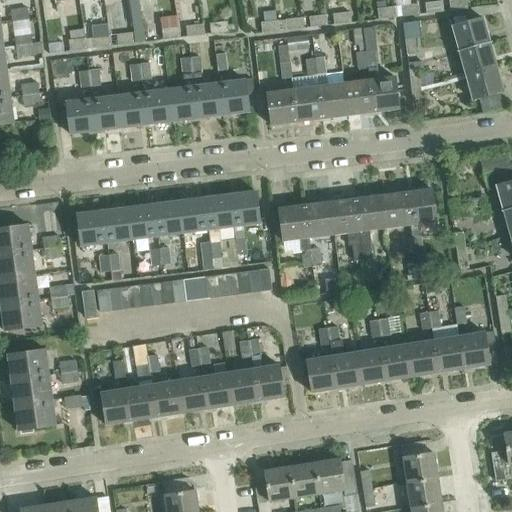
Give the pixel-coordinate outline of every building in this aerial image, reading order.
[(447,0),(449,11),(467,8),(466,0),(447,0)] [(424,3),(425,14),(443,11),(442,1),(424,3)] [(394,6),(393,7),(395,17),(401,16),(402,16),(419,14),(418,4),(409,5),(394,6)] [(9,10),(11,21),(28,18),(27,7),(9,10)] [(395,17),(393,7),(376,8),(377,19),(395,17)] [(350,12),(332,14),(333,25),(351,22),(350,12)] [(326,15),(308,17),(309,28),(327,25),(326,15)] [(284,20),(285,30),(303,28),(302,17),(284,20)] [(482,17),(451,26),(458,51),(489,42),(482,17)] [(401,35),(416,34),(416,18),(400,18),(401,35)] [(260,22),(261,33),(279,31),(277,20),(260,22)] [(208,23),(210,34),(228,32),(226,21),(208,23)] [(185,26),(186,37),(204,35),(202,24),(185,26)] [(178,27),(161,29),(162,40),(180,38),(178,27)] [(358,45),(358,52),(355,52),(357,69),(368,68),(366,51),(365,51),(362,28),(351,29),(353,46),(358,45)] [(13,34),(14,46),(31,44),(30,32),(13,34)] [(116,34),(117,45),(135,43),(133,32),(116,34)] [(92,37),(93,48),(111,46),(109,35),(92,37)] [(306,35),(286,37),(287,49),(288,51),(308,48),(306,35)] [(404,36),(406,55),(416,54),(413,35),(404,36)] [(69,51),(87,49),(85,38),(67,40),(69,51)] [(458,51),(465,75),(495,66),(489,42),(458,51)] [(14,46),(16,57),(41,54),(39,43),(31,44),(14,46)] [(374,50),(366,51),(368,68),(377,67),(374,50)] [(80,52),(59,53),(59,69),(81,67),(80,52)] [(224,52),(213,54),(216,71),(226,70),(224,52)] [(202,85),(199,56),(189,57),(197,119),(222,115),(218,83),(202,85)] [(323,56),(314,57),(316,75),(318,86),(322,119),(347,116),(343,83),(327,85),(325,74),(323,56)] [(182,75),(184,88),(168,90),(172,122),(197,119),(189,57),(180,58),(182,75)] [(314,57),(304,59),(306,76),(316,75),(314,57)] [(148,62),(138,64),(141,81),(150,79),(148,62)] [(131,82),(141,81),(138,64),(128,65),(131,82)] [(289,65),(279,66),(281,79),(291,78),(289,65)] [(495,66),(465,75),(472,100),(502,91),(495,66)] [(97,69),(88,71),(90,87),(99,86),(97,69)] [(408,71),(410,88),(420,87),(418,70),(408,71)] [(88,71),(78,72),(80,88),(90,87),(88,71)] [(0,73),(0,98),(9,98),(6,73),(0,73)] [(399,110),(395,77),(369,80),(373,113),(399,110)] [(245,80),(218,83),(222,115),(249,112),(245,80)] [(369,80),(343,83),(347,116),(373,113),(369,80)] [(20,84),(21,96),(38,94),(47,92),(46,92),(38,93),(37,82),(20,84)] [(322,119),(318,86),(317,86),(292,89),(296,122),(322,119)] [(422,105),(420,87),(410,88),(412,106),(422,105)] [(268,110),(270,125),(296,122),(292,89),(259,93),(261,111),(268,110)] [(168,90),(142,93),(146,125),(172,122),(168,90)] [(142,93),(117,96),(121,128),(146,125),(142,93)] [(21,96),(23,106),(40,104),(38,94),(21,96)] [(117,96),(91,99),(95,131),(121,128),(117,96)] [(0,124),(13,123),(9,98),(0,98),(0,124)] [(95,131),(91,99),(65,102),(69,134),(95,131)] [(496,188),(502,210),(511,206),(511,169),(511,166),(482,174),(486,190),(496,188)] [(432,189),(406,192),(413,253),(422,252),(421,235),(420,235),(418,223),(436,221),(432,189)] [(255,191),(229,195),(233,227),(259,223),(255,191)] [(384,228),(408,225),(410,236),(401,237),(403,255),(413,253),(406,192),(380,196),(384,228)] [(222,268),(217,229),(233,227),(229,195),(203,198),(207,230),(209,242),(212,269),(222,268)] [(370,242),(369,242),(368,230),(384,228),(380,196),(355,199),(363,260),(372,259),(370,242)] [(480,213),(480,196),(465,197),(465,213),(480,213)] [(203,198),(178,201),(182,233),(207,230),(203,198)] [(334,234),(345,233),(346,246),(350,245),(352,261),(363,260),(355,199),(329,202),(334,234)] [(450,219),(460,217),(458,199),(448,201),(450,219)] [(178,201),(153,205),(157,236),(182,233),(178,201)] [(329,202),(304,206),(308,237),(334,234),(329,202)] [(153,205),(127,208),(131,240),(157,236),(153,205)] [(282,240),(298,238),(302,267),(312,266),(310,249),(308,237),(304,206),(278,209),(282,240)] [(511,206),(502,210),(509,234),(511,232),(511,206)] [(127,208),(102,211),(106,243),(131,240),(127,208)] [(80,246),(106,243),(102,211),(76,214),(80,246)] [(0,228),(0,254),(31,250),(27,225),(0,228)] [(463,231),(453,233),(455,251),(465,249),(463,231)] [(41,237),(42,249),(59,246),(58,235),(41,237)] [(235,256),(236,256),(246,255),(244,237),(233,239),(235,256)] [(203,271),(212,269),(209,242),(199,243),(203,271)] [(42,249),(44,259),(61,257),(59,246),(42,249)] [(168,247),(158,248),(160,265),(161,265),(170,264),(168,247)] [(148,249),(151,266),(160,265),(158,248),(148,249)] [(319,248),(310,249),(312,266),(321,265),(319,248)] [(458,269),(468,268),(465,249),(455,251),(458,269)] [(0,254),(0,279),(34,275),(31,250),(0,254)] [(117,253),(107,255),(110,272),(111,281),(120,279),(119,270),(117,253)] [(100,273),(110,272),(107,255),(98,256),(100,273)] [(269,269),(258,270),(260,292),(271,290),(269,269)] [(258,270),(247,272),(250,293),(260,292),(258,270)] [(247,272),(236,273),(240,294),(250,293),(247,272)] [(236,273),(225,275),(229,296),(240,294),(236,273)] [(0,279),(0,304),(37,300),(34,275),(0,279)] [(225,275),(215,276),(217,297),(229,296),(225,275)] [(215,276),(204,277),(207,298),(217,297),(215,276)] [(204,277),(182,280),(185,301),(207,298),(204,277)] [(182,280),(171,281),(174,303),(185,301),(182,280)] [(171,281),(161,283),(163,304),(174,303),(171,281)] [(161,283),(151,284),(153,305),(163,304),(161,283)] [(151,284),(129,287),(131,308),(153,305),(151,284)] [(48,287),(49,298),(66,296),(65,285),(48,287)] [(129,287),(117,288),(120,309),(131,308),(129,287)] [(117,288),(106,289),(109,311),(120,309),(117,288)] [(99,312),(109,311),(106,289),(96,291),(99,312)] [(96,316),(92,290),(81,292),(85,317),(96,316)] [(495,296),(497,314),(507,313),(504,295),(495,296)] [(51,309),(68,307),(66,296),(49,298),(51,309)] [(41,325),(37,300),(0,304),(0,311),(3,331),(41,325)] [(463,306),(453,307),(456,324),(466,323),(463,306)] [(437,310),(428,312),(431,328),(440,327),(437,310)] [(421,330),(431,328),(428,312),(418,313),(421,330)] [(510,331),(507,313),(497,314),(500,332),(510,331)] [(387,318),(377,319),(380,337),(389,335),(387,318)] [(371,338),(380,337),(377,319),(368,321),(371,338)] [(336,326),(327,327),(337,388),(362,384),(357,352),(343,354),(341,340),(339,340),(336,326)] [(329,344),(331,356),(305,360),(311,392),(337,388),(327,327),(317,329),(320,346),(329,344)] [(484,332),(458,336),(463,368),(489,364),(484,332)] [(458,336),(432,340),(437,372),(463,368),(458,336)] [(257,339),(248,340),(257,401),(283,397),(278,364),(262,367),(257,339)] [(252,369),(227,373),(232,405),(257,401),(248,340),(238,342),(241,359),(250,357),(252,369)] [(432,340),(407,344),(412,376),(437,372),(432,340)] [(407,344),(382,348),(387,380),(412,376),(407,344)] [(502,346),(505,365),(511,364),(511,347),(511,345),(502,346)] [(210,363),(207,346),(197,348),(200,365),(210,363)] [(188,349),(191,367),(200,365),(197,348),(196,348),(188,349)] [(382,348),(357,352),(362,384),(387,380),(382,348)] [(6,355),(10,381),(48,376),(45,350),(6,355)] [(156,355),(146,356),(156,417),(181,413),(176,380),(151,384),(149,373),(158,371),(156,355)] [(139,386),(125,388),(130,421),(156,417),(146,356),(147,364),(135,367),(139,386)] [(58,362),(60,374),(77,372),(75,360),(58,362)] [(115,379),(125,377),(122,360),(111,362),(115,379)] [(61,384),(78,382),(77,372),(60,374),(61,384)] [(227,373),(201,376),(206,409),(232,405),(227,373)] [(10,381),(13,406),(52,401),(48,376),(10,381)] [(201,376),(176,380),(181,413),(206,409),(201,376)] [(104,425),(130,421),(125,388),(99,393),(104,425)] [(63,398),(65,409),(81,407),(80,395),(63,398)] [(55,426),(52,401),(13,406),(17,432),(20,431),(20,433),(32,432),(31,430),(55,426)] [(508,464),(511,462),(511,431),(502,433),(505,450),(490,453),(495,480),(510,478),(508,464)] [(402,456),(406,481),(437,477),(433,451),(402,456)] [(339,459),(313,463),(318,493),(342,489),(344,496),(356,494),(351,460),(339,462),(339,459)] [(313,463),(288,467),(293,497),(318,493),(313,463)] [(268,501),(293,497),(288,467),(263,471),(268,501)] [(359,471),(361,488),(371,487),(369,470),(359,471)] [(197,511),(194,489),(188,490),(186,477),(162,481),(166,510),(159,511),(158,511),(197,511)] [(406,481),(410,506),(440,501),(437,477),(406,481)] [(361,488),(364,507),(374,506),(371,487),(361,488)] [(70,501),(71,511),(98,511),(96,497),(70,501)] [(46,511),(71,511),(70,501),(45,505),(46,511)] [(410,506),(410,511),(442,511),(440,501),(410,506)]
